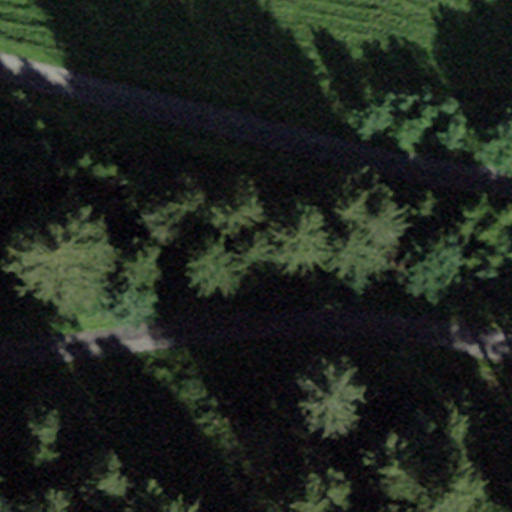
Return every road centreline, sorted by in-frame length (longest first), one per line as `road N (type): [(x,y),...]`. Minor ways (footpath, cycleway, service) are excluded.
road 1 (track): [(0,64),(254,140),(511,186)]
road 2 (track): [(511,372),(0,383)]
